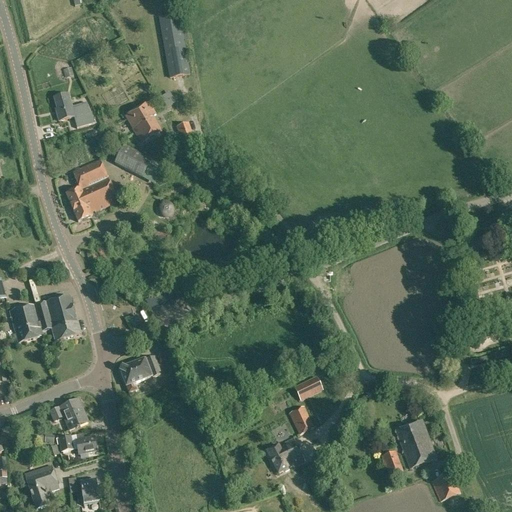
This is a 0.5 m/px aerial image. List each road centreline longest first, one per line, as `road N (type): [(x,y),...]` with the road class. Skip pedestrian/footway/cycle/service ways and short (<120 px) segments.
road 1 (residential): [(460,456),(435,394),(364,376),(309,267)]
road 2 (secondary): [(65,247),(0,3)]
road 3 (tertiary): [(101,357),(309,267)]
road 4 (tertiary): [(309,267),(511,194)]
road 5 (residential): [(181,151),(161,157),(121,221),(65,247)]
road 6 (track): [(309,267),(209,150)]
road 7 (secondary): [(126,511),(104,373)]
